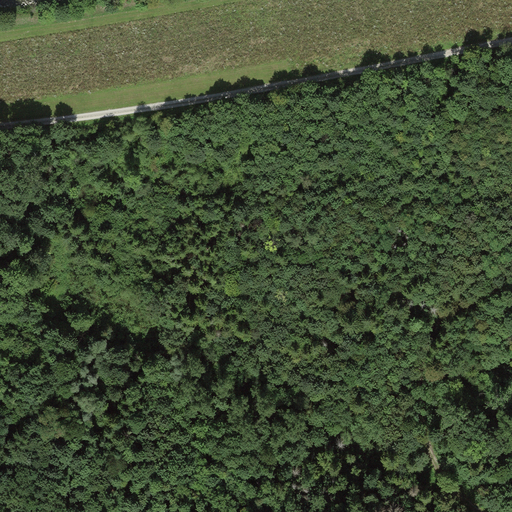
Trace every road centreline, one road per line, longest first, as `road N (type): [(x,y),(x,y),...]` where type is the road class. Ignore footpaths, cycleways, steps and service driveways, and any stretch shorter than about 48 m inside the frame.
road 1 (track): [(0,125),(297,83),(511,40)]
road 2 (track): [(511,509),(466,469),(434,417),(433,359),(433,337),(481,295),(511,289)]
